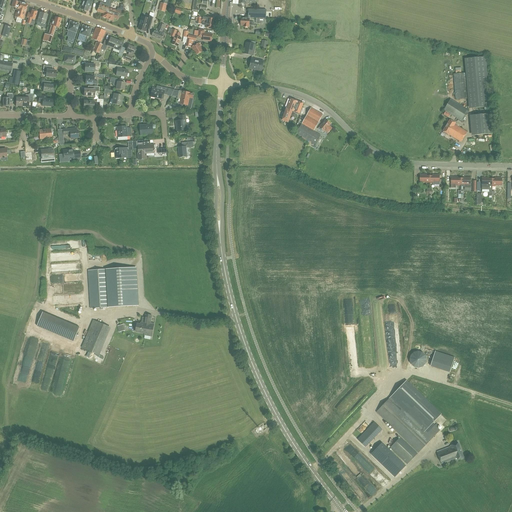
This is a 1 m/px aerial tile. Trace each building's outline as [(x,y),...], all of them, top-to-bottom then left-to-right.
[(28,5),(14,0),(12,7),(15,8),(15,10),(17,10),(15,17),(15,19),(16,19),(16,18),(17,19),(16,21),(21,23),(22,19),(24,19),(28,5)] [(87,11),(87,10),(90,3),(89,2),(92,3),(92,0),(85,0),(85,1),(83,0),(80,8),(87,11)] [(105,19),(106,18),(107,18),(108,15),(107,14),(109,8),(111,4),(109,4),(110,0),(108,0),(107,0),(106,3),(106,5),(100,2),(100,4),(97,11),(103,13),(102,16),(103,17),(103,18),(105,19)] [(167,4),(168,0),(163,0),(162,3),(161,2),(159,7),(160,7),(159,10),(165,12),(167,4)] [(281,2),(280,19),(288,19),(288,2),(281,2)] [(117,11),(109,8),(107,14),(108,15),(107,18),(109,19),(109,20),(110,21),(112,20),(113,20),(114,17),(118,18),(119,14),(122,15),(124,9),(123,9),(124,5),(121,4),(120,8),(118,8),(117,11)] [(249,9),(248,18),(256,18),(266,18),(266,10),(249,9)] [(35,20),(37,12),(31,10),(30,13),(29,13),(27,17),(28,18),(27,22),(30,24),(32,19),(35,20)] [(45,24),(47,15),(40,13),(37,22),(45,24)] [(59,27),(61,19),(55,17),(54,20),(52,20),(51,25),(49,34),(53,35),(56,27),(59,27)] [(149,30),(153,18),(147,17),(146,18),(142,17),(139,30),(141,31),(141,32),(144,33),(145,32),(146,29),(149,30)] [(254,26),(254,22),(250,22),(250,19),(241,18),(241,26),(244,26),(244,27),(249,28),(249,25),(254,26)] [(69,31),(67,36),(74,38),(79,24),(70,21),(67,30),(69,31)] [(162,40),(165,30),(163,30),(165,25),(160,23),(158,30),(162,31),(161,33),(154,31),(152,36),(162,40)] [(0,35),(1,36),(1,35),(8,37),(11,38),(13,33),(9,32),(11,27),(4,25),(1,24),(0,28),(0,35)] [(83,25),(78,40),(85,42),(87,37),(88,37),(91,28),(83,25)] [(101,42),(105,31),(96,28),(92,38),(101,42)] [(170,36),(174,37),(172,44),(178,46),(181,38),(179,37),(181,33),(178,32),(178,31),(173,29),(170,36)] [(211,42),(212,34),(204,33),(205,30),(199,30),(198,37),(203,38),(203,41),(211,42)] [(45,34),(44,37),(43,41),(50,43),(52,36),(45,34)] [(109,42),(107,46),(113,48),(116,40),(110,38),(109,42)] [(262,38),(261,47),(267,48),(269,39),(262,38)] [(120,51),(123,43),(116,40),(113,48),(120,51)] [(99,53),(103,45),(96,42),(93,50),(99,53)] [(253,56),(255,45),(246,42),(244,54),(253,56)] [(202,49),(199,43),(192,47),(194,52),(195,51),(197,55),(203,51),(202,49)] [(131,61),(136,48),(129,45),(126,51),(129,52),(128,55),(126,55),(125,59),(131,61)] [(466,73),(468,98),(469,107),(490,105),(486,56),(465,58),(466,73)] [(261,71),(264,61),(256,59),(252,58),(249,69),(261,71)] [(0,60),(0,69),(11,71),(13,63),(0,60)] [(94,72),(95,67),(99,67),(99,62),(95,61),(91,61),(91,64),(86,64),(85,68),(85,69),(84,70),(85,71),(85,72),(94,72)] [(55,78),(56,71),(52,70),(53,67),(44,66),(43,72),(46,72),(46,77),(55,78)] [(128,70),(117,69),(116,75),(126,77),(128,70)] [(21,72),(14,70),(14,71),(12,77),(9,77),(8,83),(18,85),(21,72)] [(466,73),(454,74),(456,100),(468,98),(466,73)] [(94,84),(94,87),(97,87),(97,84),(98,84),(98,81),(94,80),(94,77),(86,77),(86,81),(85,81),(85,83),(86,83),(86,84),(94,84)] [(117,79),(111,77),(110,83),(113,84),(113,86),(116,86),(116,89),(124,90),(125,83),(122,83),(123,80),(117,79)] [(54,85),(51,85),(51,82),(45,81),(45,80),(42,80),(42,81),(41,86),(44,86),(43,91),(54,92),(54,85)] [(171,97),(172,95),(174,92),(175,90),(157,86),(157,89),(153,88),(151,97),(163,99),(164,94),(166,94),(171,97)] [(84,89),(84,96),(94,96),(94,91),(99,91),(99,87),(97,87),(90,87),(90,89),(84,89)] [(106,103),(107,100),(108,93),(112,94),(112,91),(109,90),(104,89),(104,99),(103,99),(103,100),(103,102),(106,103)] [(180,91),(179,97),(182,97),(180,104),(188,105),(190,98),(193,98),(194,94),(180,91)] [(12,101),(12,94),(12,93),(7,93),(7,98),(3,98),(3,106),(9,106),(9,102),(12,102),(12,101)] [(16,94),(12,94),(12,101),(16,101),(16,107),(22,107),(22,97),(16,97),(16,94)] [(22,97),(22,107),(28,107),(29,101),(33,101),(33,94),(29,94),(29,95),(26,95),(26,98),(22,97)] [(117,95),(114,94),(113,99),(111,99),(110,103),(121,105),(123,96),(117,95)] [(54,100),(53,100),(46,99),(46,96),(39,95),(37,95),(36,100),(39,100),(39,102),(43,102),(42,105),(52,106),(52,103),(53,103),(54,103),(54,101),(54,100)] [(303,104),(290,99),(282,120),(288,123),(291,116),(296,118),(297,114),(299,115),(303,104)] [(469,111),(450,99),(443,110),(445,111),(450,115),(462,122),(469,111)] [(94,101),(90,101),(90,100),(87,100),(87,101),(84,101),(84,108),(94,108),(94,101)] [(323,115),(311,108),(302,125),(314,131),(323,115)] [(178,131),(189,130),(188,123),(186,124),(185,115),(179,116),(180,121),(176,121),(176,125),(177,124),(178,131)] [(326,120),(320,127),(328,134),(332,129),(329,126),(331,124),(326,120)] [(461,142),(467,132),(455,125),(456,123),(450,120),(443,131),(448,135),(449,135),(461,142)] [(302,124),(301,124),(295,133),(315,144),(321,136),(302,124)] [(155,125),(152,125),(140,125),(141,135),(153,134),(153,129),(155,129),(156,128),(155,125)] [(65,135),(70,134),(70,138),(71,138),(71,139),(75,139),(75,138),(80,137),(79,129),(77,129),(77,127),(63,129),(62,129),(58,129),(59,145),(64,145),(63,137),(65,137),(65,135)] [(119,140),(128,140),(128,137),(132,136),(131,128),(127,128),(127,127),(123,128),(123,127),(117,127),(118,137),(119,140)] [(40,139),(52,138),(52,136),(55,136),(54,129),(51,129),(39,130),(40,139)] [(155,148),(154,144),(146,145),(145,140),(137,141),(138,143),(143,143),(143,145),(138,145),(139,153),(138,153),(138,160),(147,159),(147,156),(145,156),(145,154),(155,153),(155,151),(155,148)] [(128,141),(129,148),(117,149),(116,149),(116,150),(116,152),(115,152),(115,157),(120,157),(120,158),(127,158),(133,158),(132,150),(133,150),(133,141),(128,141)] [(186,148),(194,147),(193,142),(182,143),(182,147),(179,147),(180,158),(187,157),(186,148)] [(53,149),(41,150),(39,150),(40,154),(41,154),(41,159),(42,159),(54,158),(53,149)] [(73,158),(81,158),(80,151),(73,152),(73,150),(63,150),(64,158),(73,157),(73,158)] [(430,183),(430,175),(427,175),(420,175),(420,182),(426,182),(426,183),(430,183)] [(430,175),(430,183),(433,183),(433,182),(440,182),(440,175),(433,175),(433,176),(430,175)] [(461,186),(461,178),(458,178),(458,177),(451,177),(451,184),(457,184),(457,186),(461,186)] [(461,178),(461,186),(466,186),(466,188),(471,188),(471,178),(464,178),(461,178)] [(492,191),(492,186),(492,179),(489,179),(489,178),(482,178),(482,189),(489,189),(489,191),(492,191)] [(495,179),(492,179),(492,186),(495,186),(495,185),(502,185),(502,178),(495,178),(495,179)] [(133,268),(108,269),(111,307),(136,306),(133,268)] [(91,308),(111,307),(108,269),(88,270),(91,308)] [(80,328),(43,312),(37,326),(74,341),(80,328)] [(154,325),(150,324),(152,316),(146,314),(144,323),(143,333),(145,333),(145,335),(152,336),(154,325)] [(100,355),(111,328),(94,320),(82,348),(100,355)] [(143,333),(144,323),(142,323),(142,324),(137,324),(136,332),(143,333)] [(430,420),(432,423),(442,413),(407,380),(391,397),(423,428),(430,420)] [(423,428),(391,397),(377,412),(418,452),(440,430),(432,423),(430,420),(423,428)] [(407,464),(409,462),(417,453),(401,437),(391,448),(407,464)] [(395,476),(405,466),(392,453),(386,447),(382,443),(371,454),(395,476)] [(458,460),(464,457),(458,443),(452,445),(452,446),(437,452),(442,464),(457,458),(458,460)]
